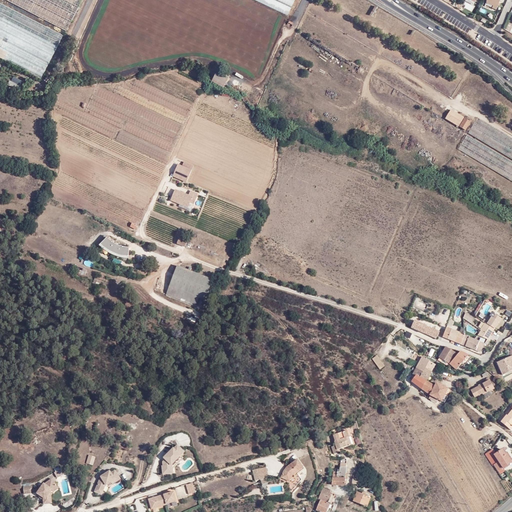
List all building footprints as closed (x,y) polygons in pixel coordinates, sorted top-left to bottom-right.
[(5,0),(66,31),(82,0),(5,0)] [(257,0),(289,14),(295,0),(257,0)] [(487,0),(486,2),(493,5),(492,9),(496,10),(500,0),(487,0)] [(63,35),(0,3),(0,57),(41,79),(63,35)] [(229,75),(218,69),(212,81),(223,87),(229,75)] [(10,83),(19,87),(22,81),(14,77),(10,83)] [(132,92),(118,86),(116,93),(99,86),(88,113),(59,102),(55,112),(116,136),(119,129),(173,151),(192,103),(136,81),(132,92)] [(445,118),(450,109),(431,98),(426,107),(445,118)] [(450,109),(445,118),(459,126),(464,117),(450,109)] [(125,145),(56,113),(52,123),(96,144),(162,175),(166,165),(125,145)] [(511,159),(511,138),(477,117),(468,133),(511,159)] [(470,121),(464,118),(459,126),(465,130),(470,121)] [(129,162),(60,129),(55,139),(106,163),(156,187),(161,176),(129,162)] [(511,180),(511,161),(509,160),(467,135),(459,149),(511,180)] [(178,166),(174,177),(187,182),(194,166),(184,161),(181,167),(178,166)] [(197,194),(191,191),(189,196),(175,190),(171,200),(188,207),(190,201),(192,197),(195,198),(197,194)] [(123,256),(129,257),(129,247),(123,246),(124,244),(122,243),(121,246),(116,244),(111,241),(107,237),(100,244),(105,248),(112,252),(118,254),(123,256)] [(199,297),(199,298),(205,300),(212,280),(177,266),(170,285),(199,297)] [(94,274),(78,267),(75,273),(92,280),(94,274)] [(196,306),(199,298),(199,297),(170,285),(166,294),(196,306)] [(487,339),(488,339),(504,315),(496,310),(494,313),(496,315),(493,318),(491,317),(487,323),(485,322),(480,329),(481,330),(478,335),(487,339)] [(469,317),(470,315),(465,313),(463,318),(471,323),(473,319),(469,317)] [(424,333),(436,338),(440,331),(430,327),(429,328),(427,327),(427,326),(414,320),(411,327),(424,333)] [(459,331),(446,326),(442,336),(480,351),(484,344),(485,343),(459,332),(459,331)] [(446,347),(442,353),(452,358),(454,354),(455,354),(456,353),(446,347)] [(452,365),(456,369),(462,363),(464,365),(471,356),(469,356),(466,360),(462,358),(466,354),(460,351),(453,359),(450,363),(452,365)] [(442,353),(438,360),(447,365),(452,358),(442,353)] [(377,355),(372,358),(380,369),(385,366),(377,355)] [(511,370),(511,358),(511,356),(496,362),(502,375),(511,370)] [(416,368),(416,369),(420,372),(423,366),(426,360),(422,357),(417,367),(416,366),(415,367),(416,368)] [(435,365),(426,360),(423,366),(431,371),(435,365)] [(423,366),(420,372),(422,373),(428,377),(431,371),(423,366)] [(420,372),(416,369),(413,374),(415,375),(411,381),(412,381),(414,383),(420,387),(425,380),(420,377),(422,373),(420,372)] [(428,377),(422,373),(420,377),(425,380),(426,381),(428,377)] [(471,390),(474,395),(475,398),(482,394),(483,395),(495,388),(490,379),(486,381),(484,382),(478,385),(478,386),(471,390)] [(435,386),(428,382),(426,381),(425,380),(420,387),(430,395),(435,386)] [(436,383),(435,386),(430,395),(438,399),(441,401),(448,389),(436,383)] [(451,390),(448,389),(441,401),(445,402),(451,390)] [(511,409),(508,415),(506,414),(500,421),(511,430),(511,428),(511,406),(511,407),(511,409)] [(346,438),(349,437),(347,430),(333,435),(335,441),(336,445),(332,446),(334,454),(340,452),(339,449),(349,446),(346,438)] [(479,443),(484,449),(489,444),(484,439),(479,443)] [(167,476),(173,470),(171,467),(186,454),(178,444),(163,458),(165,460),(158,466),(167,476)] [(502,449),(494,455),(498,461),(493,464),(498,472),(503,468),(507,466),(506,464),(511,461),(506,454),(506,455),(502,449)] [(303,467),(297,459),(288,466),(284,470),(281,477),(290,481),(292,474),(303,467)] [(337,472),(336,485),(344,486),(346,472),(347,472),(347,467),(345,467),(340,466),(339,472),(337,472)] [(260,479),(267,478),(269,477),(267,470),(258,473),(259,479),(260,479)] [(109,483),(112,473),(110,474),(109,472),(100,477),(101,479),(95,482),(95,492),(102,493),(103,486),(109,482),(109,483)] [(114,472),(112,473),(109,483),(110,485),(119,480),(114,472)] [(292,477),(293,480),(291,481),(293,486),(302,482),(298,473),(292,477)] [(64,495),(70,495),(69,475),(57,476),(58,488),(64,487),(64,495)] [(58,488),(51,479),(44,484),(43,484),(37,493),(43,497),(43,503),(50,503),(50,494),(58,488)] [(195,492),(193,482),(186,485),(189,494),(195,492)] [(323,488),(319,499),(321,500),(326,502),(327,500),(333,502),(336,494),(330,492),(330,491),(323,488)] [(177,501),(174,491),(148,498),(151,509),(177,501)] [(357,492),(355,496),(353,501),(367,506),(370,498),(368,497),(365,495),(362,494),(357,492)] [(321,511),(325,511),(330,503),(326,502),(321,500),(316,510),(321,511)]
